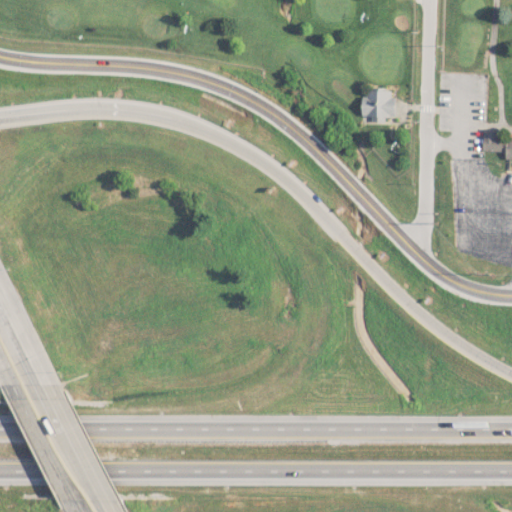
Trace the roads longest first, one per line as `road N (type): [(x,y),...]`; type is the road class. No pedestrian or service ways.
road 1 (residential): [(0,50),(148,61),(230,84),(307,137),(440,265),(478,285),(511,288)]
road 2 (motorway): [(511,428),(0,428)]
road 3 (motorway): [(0,470),(511,470)]
road 4 (motorway): [(511,375),(404,301),(267,164),(194,122)]
road 5 (residential): [(422,251),(427,0)]
road 6 (motorway): [(194,122),(96,101),(15,107)]
road 7 (primary): [(112,509),(38,370)]
road 8 (primary): [(14,382),(77,507)]
